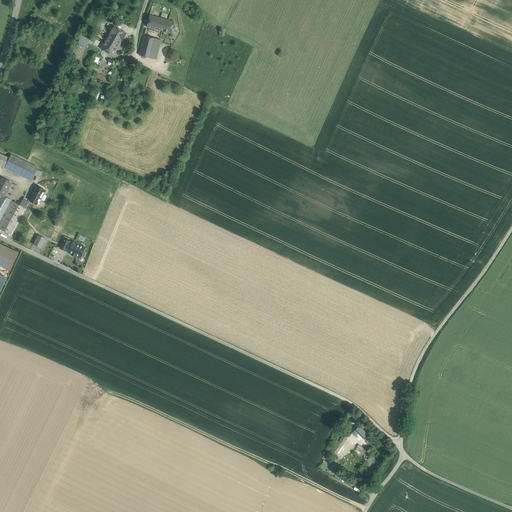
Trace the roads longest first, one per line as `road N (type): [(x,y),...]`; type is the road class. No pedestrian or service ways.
road 1 (unclassified): [(400,448),(342,398),(0,238)]
road 2 (unclassified): [(511,229),(418,361),(400,448)]
road 3 (unclassified): [(400,448),(432,474),(511,508)]
